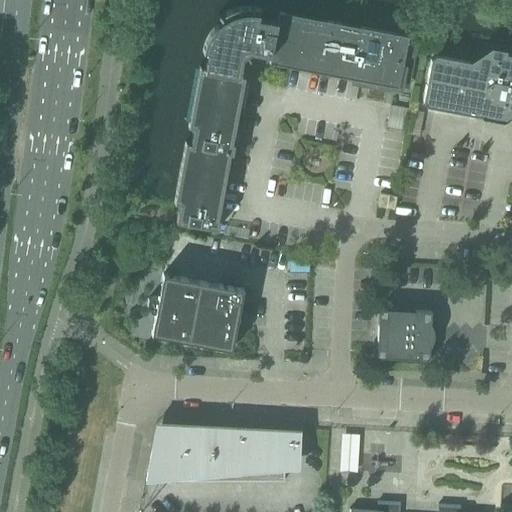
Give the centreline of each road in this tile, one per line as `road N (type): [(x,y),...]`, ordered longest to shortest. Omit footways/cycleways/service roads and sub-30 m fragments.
road 1 (primary): [(0,439),(68,0)]
road 2 (residential): [(111,511),(138,392),(157,384),(341,394)]
road 3 (residential): [(341,394),(511,401)]
road 4 (residential): [(341,394),(355,233)]
road 5 (residential): [(511,240),(373,225),(355,233)]
road 6 (primary): [(17,0),(0,157)]
